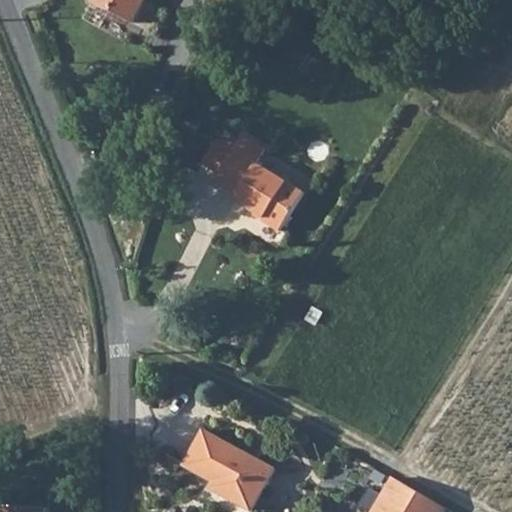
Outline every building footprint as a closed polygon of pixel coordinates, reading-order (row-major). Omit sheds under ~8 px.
[(90,0),(131,21),(142,0),(90,0)] [(122,36),(130,21),(96,4),(88,20),(122,36)] [(223,164),(219,172),(242,186),(239,191),(268,209),(266,213),(284,223),(309,183),(260,155),(269,141),(245,127),(237,141),(223,164)] [(223,164),(237,141),(221,132),(207,155),(223,164)] [(208,424),(189,459),(227,480),(222,487),(256,507),(280,465),(208,424)] [(396,476),(374,511),(449,511),(451,509),(396,476)]
